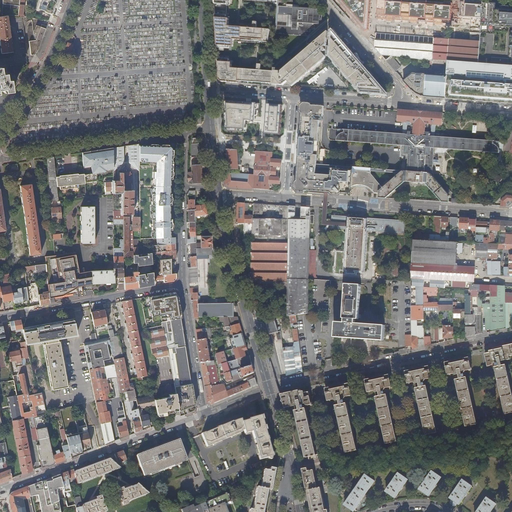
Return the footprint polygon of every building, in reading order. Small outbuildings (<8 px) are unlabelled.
[(45,13),(51,15),(57,0),(40,0),(37,10),(39,11),(41,6),(42,8),(43,10),(44,11),(45,11),(45,13)] [(217,38),(217,47),(231,49),(231,46),(234,46),(234,39),(269,42),(269,40),(271,41),(271,37),(269,37),(270,29),(257,29),(258,22),(254,22),(254,28),(229,27),(229,19),(227,19),(227,5),(230,5),(230,0),(214,0),(216,26),(222,26),(222,27),(222,30),(219,30),(220,38),(217,38)] [(333,0),(334,1),(349,3),(348,9),(356,10),(356,0),(333,0)] [(402,0),(368,0),(367,15),(363,14),(363,25),(401,28),(402,0)] [(463,2),(452,1),(452,10),(449,39),(434,38),(434,48),(433,56),(433,61),(433,65),(432,70),(432,75),(447,76),(448,61),(478,64),(480,44),(480,38),(481,23),(483,3),(483,2),(463,0),(463,2)] [(501,25),(502,17),(495,17),(496,3),(483,3),(481,23),(494,24),(501,25)] [(294,7),(278,6),(277,15),(292,16),(291,26),(276,25),(276,34),(305,36),(306,33),(305,33),(305,32),(310,32),(310,29),(309,29),(309,28),(314,28),(314,25),(314,24),(319,25),(319,20),(322,21),(322,14),(320,14),(320,9),(299,8),(299,11),(294,10),(294,7)] [(501,25),(511,25),(511,10),(502,10),(502,17),(501,25)] [(431,11),(429,21),(439,23),(440,12),(431,11)] [(13,52),(11,43),(11,40),(9,25),(8,22),(8,16),(0,17),(0,39),(2,53),(13,52)] [(38,51),(50,21),(32,17),(33,26),(35,41),(29,41),(31,55),(36,55),(38,51)] [(39,53),(43,55),(53,30),(49,28),(39,53)] [(275,84),(294,86),(301,80),(320,63),(321,61),(324,58),(326,58),(326,56),(325,56),(326,55),(327,55),(328,55),(328,46),(327,46),(328,31),(316,42),(317,43),(309,49),(308,48),(281,71),(281,73),(277,73),(275,73),(275,80),(275,84)] [(359,68),(363,64),(362,63),(360,62),(359,60),(358,59),(357,56),(355,58),(339,40),(337,37),(333,37),(332,37),(331,57),(333,59),(333,58),(348,75),(356,85),(360,90),(383,92),(362,68),(358,71),(358,70),(359,69),(359,68)] [(397,49),(397,54),(433,56),(434,48),(428,48),(428,46),(427,46),(428,45),(398,42),(397,49)] [(68,43),(64,54),(69,56),(73,45),(70,44),(68,43)] [(392,57),(387,62),(396,73),(402,68),(392,57)] [(272,84),(273,71),(261,70),(261,64),(258,64),(257,70),(231,68),(232,63),(229,62),(229,59),(218,58),(219,74),(222,74),(222,76),(221,78),(219,78),(219,79),(222,82),(238,83),(238,81),(243,82),(249,82),(249,84),(253,84),(253,82),(258,83),(260,83),(260,85),(263,85),(263,83),(272,84)] [(489,64),(478,64),(448,61),(447,76),(445,99),(451,99),(480,102),(499,103),(511,103),(511,66),(509,66),(491,65),(489,64)] [(0,90),(5,90),(6,93),(13,92),(11,80),(8,81),(7,76),(7,74),(2,74),(2,68),(0,67),(0,90)] [(445,99),(447,76),(432,75),(431,75),(422,74),(413,73),(404,81),(411,90),(414,92),(416,94),(419,96),(422,97),(427,98),(445,99)] [(245,132),(247,102),(226,100),(224,102),(226,130),(245,132)] [(260,103),(251,102),(250,116),(259,117),(260,103)] [(323,116),(324,106),(320,106),(317,106),(313,106),(311,104),(304,103),(301,106),(301,112),(302,114),(300,141),(299,141),(299,143),(299,145),(298,145),(298,150),(299,150),(299,152),(299,154),(297,181),(295,183),(295,189),(297,192),(304,193),(306,191),(324,192),(329,192),(330,192),(332,195),(351,196),(351,187),(353,170),(338,169),(338,168),(338,169),(319,167),(318,167),(320,146),(318,146),(315,145),(315,141),(319,142),(320,120),(312,120),(312,118),(315,116),(323,116)] [(282,105),(267,104),(265,133),(280,134),(282,105)] [(442,125),(443,114),(421,112),(399,110),(398,121),(404,122),(407,122),(407,131),(410,131),(411,132),(409,132),(408,134),(406,134),(406,135),(403,135),(395,134),(344,129),(343,132),(341,133),(339,134),(337,136),(336,138),(336,141),(345,141),(345,140),(394,144),(405,145),(405,154),(409,154),(408,171),(404,171),(402,171),(383,187),(379,191),(379,193),(379,197),(385,198),(405,181),(412,182),(418,183),(418,182),(425,183),(433,192),(441,202),(448,202),(449,195),(430,173),(428,173),(425,172),(426,156),(430,156),(431,147),(442,147),(442,148),(459,149),(490,152),(499,153),(499,150),(499,149),(498,147),(497,146),(496,145),(493,144),(493,141),(487,140),(487,141),(443,137),(443,138),(435,137),(432,137),(432,136),(431,136),(430,136),(430,133),(427,133),(427,136),(424,136),(425,127),(427,127),(428,124),(432,124),(436,124),(442,125)] [(139,144),(129,145),(129,162),(139,170),(139,165),(139,148),(139,144)] [(124,146),(113,148),(113,169),(113,170),(113,177),(113,180),(116,180),(116,173),(115,169),(124,162),(124,146)] [(169,197),(171,151),(167,147),(161,147),(161,149),(159,149),(159,158),(147,158),(147,148),(139,148),(139,165),(147,166),(154,166),(154,167),(156,167),(156,171),(153,171),(153,178),(156,178),(155,194),(152,194),(152,205),(155,205),(155,212),(155,219),(152,219),(152,230),(156,230),(156,238),(157,238),(170,238),(169,205),(169,197)] [(113,169),(113,148),(82,152),(84,174),(85,182),(93,181),(97,181),(98,181),(97,174),(98,173),(101,172),(106,172),(106,171),(106,170),(113,169)] [(159,149),(147,148),(147,158),(159,158),(159,149)] [(237,150),(228,150),(228,158),(229,169),(238,169),(238,165),(238,162),(238,158),(237,150)] [(278,168),(278,166),(281,167),(282,160),(272,159),(273,153),(252,151),(251,160),(256,160),(255,175),(242,174),(233,173),(225,174),(226,184),(229,187),(246,188),(270,190),(270,184),(280,184),(281,178),(277,178),(277,176),(276,176),(277,168),(278,168)] [(54,157),(47,158),(50,202),(59,201),(58,188),(57,178),(54,157)] [(207,181),(206,174),(202,174),(202,168),(205,168),(205,167),(205,165),(200,165),(193,165),(193,173),(189,173),(189,182),(193,182),(193,184),(203,184),(203,181),(207,181)] [(379,191),(383,187),(371,173),(372,167),(353,166),(353,170),(351,187),(353,186),(357,185),(359,185),(361,185),(362,185),(363,185),(367,186),(369,188),(371,189),(373,191),(375,192),(379,193),(379,191)] [(119,180),(113,181),(113,182),(113,191),(113,192),(123,192),(123,208),(121,208),(121,211),(113,211),(113,220),(123,220),(123,223),(123,240),(123,242),(123,256),(123,257),(125,257),(133,257),(133,255),(133,247),(133,239),(133,232),(130,232),(130,231),(130,226),(132,226),(133,226),(133,231),(141,231),(140,217),(135,217),(133,219),(133,225),(130,225),(130,214),(133,214),(133,190),(132,190),(131,171),(122,172),(119,172),(119,180)] [(60,177),(57,178),(58,188),(61,187),(62,191),(80,188),(79,184),(85,183),(85,182),(84,174),(79,175),(78,174),(60,177)] [(33,199),(33,196),(31,184),(20,186),(21,193),(23,206),(27,235),(28,248),(29,248),(30,255),(40,254),(39,242),(38,239),(36,221),(36,217),(33,199)] [(188,193),(187,195),(187,196),(192,197),(192,200),(189,199),(189,204),(187,204),(187,211),(189,210),(196,210),(195,206),(195,200),(195,191),(189,191),(188,193)] [(329,192),(324,192),(322,224),(332,225),(333,221),(327,221),(329,192)] [(501,200),(501,206),(506,206),(506,204),(510,201),(511,201),(511,200),(511,196),(507,196),(501,200)] [(241,203),(237,203),(237,223),(239,224),(245,223),(245,216),(245,209),(245,203),(241,203)] [(263,204),(254,204),(253,214),(262,214),(263,204)] [(207,205),(195,206),(196,210),(196,219),(207,217),(207,215),(208,215),(207,205)] [(81,207),(81,243),(94,243),(94,206),(81,207)] [(251,273),(244,273),(249,287),(258,287),(258,282),(274,282),(288,282),(288,271),(289,206),(280,206),(280,214),(281,215),(282,215),(282,219),(253,219),(253,227),(253,233),(251,273)] [(296,207),(289,206),(288,271),(288,282),(288,289),(287,316),(290,316),(296,315),(309,314),(311,224),(311,212),(311,208),(302,207),(302,217),(296,217),(296,213),(296,207)] [(61,207),(51,208),(52,219),(62,218),(61,207)] [(188,223),(187,223),(187,225),(187,228),(191,228),(196,228),(196,219),(196,210),(189,210),(189,220),(188,220),(188,223)] [(245,216),(245,223),(245,226),(253,227),(253,219),(253,216),(245,216)] [(415,235),(415,239),(449,241),(450,232),(447,232),(447,237),(442,237),(442,236),(440,236),(441,230),(445,230),(445,228),(448,228),(448,217),(444,217),(435,216),(434,235),(422,234),(422,231),(419,231),(419,235),(415,235)] [(343,228),(343,217),(333,217),(333,221),(332,225),(332,226),(332,228),(343,228)] [(372,230),(372,219),(358,218),(354,218),(349,218),(343,217),(343,228),(349,228),(348,251),(347,271),(349,271),(349,274),(353,274),(353,275),(357,275),(357,271),(362,271),(363,271),(365,229),(372,230)] [(464,218),(461,218),(460,228),(461,229),(461,232),(468,233),(469,227),(469,219),(464,218)] [(382,230),(382,220),(372,219),(372,230),(382,230)] [(474,219),(469,219),(469,227),(471,227),(471,229),(476,229),(476,227),(477,219),(474,219)] [(404,221),(382,220),(382,230),(403,231),(404,221)] [(494,220),(490,220),(490,223),(490,233),(489,238),(489,244),(494,244),(495,230),(500,231),(500,221),(494,220)] [(511,221),(511,222),(500,221),(500,231),(504,231),(505,226),(511,226),(511,221)] [(476,227),(476,229),(476,232),(486,233),(487,227),(488,223),(488,222),(477,222),(477,227),(476,227)] [(197,238),(196,228),(191,228),(191,239),(188,239),(188,242),(188,244),(197,243),(197,238)] [(511,240),(511,234),(500,234),(499,244),(511,245),(511,240)] [(176,243),(176,237),(170,238),(157,238),(157,244),(153,244),(153,245),(176,243)] [(213,237),(197,238),(197,243),(197,248),(205,248),(213,248),(213,237)] [(413,264),(411,263),(411,271),(424,271),(474,274),(475,267),(456,266),(458,242),(449,241),(415,239),(414,239),(413,264)] [(114,257),(123,256),(123,242),(120,242),(119,242),(119,249),(119,251),(114,251),(114,257)] [(176,250),(176,243),(153,245),(153,253),(176,250)] [(197,248),(197,243),(188,244),(188,245),(191,245),(192,255),(188,256),(188,257),(190,257),(197,256),(197,254),(197,248)] [(476,243),(475,252),(475,258),(488,259),(489,244),(485,243),(476,243)] [(499,244),(494,244),(489,244),(488,259),(497,259),(498,249),(511,249),(511,244),(511,245),(499,244)] [(176,258),(176,250),(153,253),(152,253),(152,256),(162,255),(162,254),(165,253),(165,257),(163,257),(164,259),(171,259),(176,258)] [(347,271),(348,251),(346,251),(346,253),(338,253),(337,273),(340,274),(348,275),(349,274),(349,271),(347,271)] [(75,253),(45,259),(45,261),(45,265),(46,272),(47,276),(47,281),(78,278),(84,277),(84,272),(79,273),(75,253)] [(152,256),(152,253),(147,253),(147,256),(143,256),(139,257),(138,257),(137,255),(133,255),(133,257),(134,257),(134,263),(138,263),(138,266),(152,264),(152,261),(152,256)] [(504,276),(511,276),(511,255),(510,255),(510,258),(508,258),(508,256),(502,256),(502,260),(510,260),(510,267),(504,267),(504,276)] [(171,274),(171,259),(164,259),(160,260),(160,264),(162,263),(162,273),(160,273),(161,275),(163,275),(171,274)] [(492,261),(488,261),(488,275),(492,275),(492,274),(501,274),(500,262),(492,261)] [(114,283),(114,278),(114,269),(114,262),(107,262),(107,270),(101,271),(102,283),(114,283)] [(45,265),(35,266),(36,273),(46,272),(45,265)] [(35,266),(24,267),(25,274),(36,273),(35,266)] [(188,279),(198,278),(198,267),(192,267),(188,268),(188,270),(188,273),(188,276),(188,279)] [(120,291),(125,290),(124,277),(124,268),(114,269),(114,278),(122,277),(118,283),(118,291),(120,291)] [(81,293),(83,292),(81,286),(88,285),(91,284),(92,284),(91,271),(87,272),(84,272),(84,277),(78,278),(81,293)] [(92,284),(102,283),(101,271),(91,271),(92,284)] [(424,271),(411,271),(411,279),(444,281),(470,282),(472,282),(474,282),(474,274),(424,271)] [(126,290),(138,287),(138,275),(138,272),(133,272),(133,276),(126,277),(126,290)] [(138,287),(154,285),(153,276),(153,272),(146,274),(147,277),(144,277),(144,274),(138,275),(138,287)] [(176,278),(176,273),(171,274),(163,275),(164,279),(164,283),(171,281),(174,281),(176,278)] [(11,286),(8,274),(2,275),(5,288),(0,288),(2,297),(3,302),(13,300),(11,286)] [(164,279),(163,275),(161,275),(153,276),(154,285),(156,284),(155,280),(157,280),(159,280),(164,279)] [(49,298),(81,293),(78,278),(47,281),(48,285),(48,293),(49,298)] [(318,313),(329,313),(331,281),(312,280),(310,314),(318,313)] [(343,314),(358,315),(360,285),(345,284),(343,314)] [(498,298),(498,286),(481,285),(481,291),(484,291),(490,291),(490,298),(498,298)] [(12,286),(11,286),(13,300),(14,303),(23,302),(22,297),(21,288),(18,289),(17,290),(17,293),(14,293),(14,289),(13,289),(12,286)] [(418,337),(425,337),(424,311),(424,303),(424,298),(424,287),(413,286),(413,306),(412,306),(412,316),(412,335),(412,346),(413,349),(418,348),(418,337)] [(505,286),(498,286),(498,298),(490,298),(490,299),(486,299),(486,303),(490,303),(505,303),(505,292),(505,286)] [(424,287),(424,298),(425,298),(427,298),(427,295),(438,296),(438,288),(424,287)] [(472,296),(478,296),(478,290),(472,290),(469,290),(465,290),(465,296),(466,310),(466,313),(466,315),(473,315),(473,308),(472,296)] [(50,303),(49,298),(48,293),(47,291),(46,291),(46,292),(42,293),(43,294),(38,295),(40,305),(50,303)] [(31,307),(40,305),(38,295),(38,293),(34,293),(29,294),(31,307)] [(156,295),(141,298),(153,359),(155,359),(168,357),(164,333),(156,295)] [(449,317),(454,317),(453,304),(453,298),(438,298),(439,303),(439,317),(442,317),(442,311),(449,311),(449,317)] [(146,376),(131,300),(122,302),(123,308),(122,308),(122,312),(124,312),(126,323),(125,323),(126,327),(127,327),(129,338),(128,339),(129,342),(130,342),(133,353),(131,354),(132,357),(133,357),(136,369),(135,369),(135,372),(137,372),(138,378),(146,376)] [(234,317),(234,303),(199,304),(199,317),(222,317),(234,317)] [(439,319),(439,317),(439,303),(425,303),(424,303),(424,311),(434,311),(434,320),(437,319),(439,319)] [(504,329),(506,329),(505,303),(490,303),(486,303),(486,308),(485,308),(486,329),(491,329),(491,332),(504,329)] [(454,317),(454,318),(462,318),(462,313),(466,313),(466,310),(462,310),(462,307),(461,307),(461,309),(455,309),(455,304),(453,304),(454,317)] [(108,326),(105,309),(91,312),(94,329),(108,326)] [(357,319),(358,315),(343,314),(342,318),(344,318),(344,323),(335,322),(334,337),(383,340),(384,325),(354,323),(355,319),(357,319)] [(296,315),(290,316),(291,324),(294,323),(294,329),(293,329),(294,329),(293,330),(294,342),(299,342),(296,315)] [(466,327),(475,327),(475,315),(473,315),(466,315),(466,327)] [(238,317),(234,317),(222,317),(223,321),(227,320),(229,320),(231,327),(240,323),(238,317)] [(164,333),(168,357),(169,356),(174,387),(191,384),(183,331),(182,326),(180,318),(176,319),(174,319),(173,320),(165,321),(168,332),(164,333)] [(77,334),(74,319),(23,328),(26,343),(45,340),(46,343),(44,343),(54,388),(70,385),(60,340),(59,340),(58,337),(77,334)] [(278,341),(282,340),(281,331),(278,332),(274,319),(266,322),(270,334),(276,332),(278,341)] [(23,333),(20,320),(13,321),(15,330),(16,333),(21,331),(22,334),(23,333)] [(243,333),(240,323),(231,327),(230,327),(226,327),(227,331),(230,330),(231,333),(229,334),(229,335),(233,334),(234,336),(243,333)] [(448,341),(454,340),(454,323),(452,323),(452,325),(451,325),(451,326),(443,326),(444,339),(448,339),(448,341)] [(466,337),(476,335),(475,327),(466,327),(466,337)] [(207,334),(207,329),(196,330),(198,341),(207,339),(208,339),(207,334)] [(113,330),(109,331),(110,338),(109,338),(111,348),(113,360),(120,358),(123,357),(123,355),(120,344),(120,340),(119,336),(114,337),(113,330)] [(246,345),(243,333),(234,336),(237,348),(246,345)] [(109,338),(97,341),(92,342),(84,344),(89,371),(92,386),(105,383),(111,382),(118,380),(115,368),(115,367),(105,369),(104,363),(111,362),(108,348),(111,348),(109,338)] [(198,341),(201,363),(211,361),(207,339),(198,341)] [(29,357),(25,342),(20,343),(21,349),(19,349),(20,350),(22,359),(23,364),(26,363),(25,358),(29,357)] [(509,356),(511,355),(511,343),(496,347),(495,347),(494,346),(492,346),(492,347),(492,348),(493,350),(489,350),(490,352),(485,353),(488,366),(492,365),(494,363),(493,362),(498,361),(498,366),(494,367),(504,414),(511,412),(511,393),(506,364),(502,365),(501,361),(509,359),(509,356)] [(300,373),(303,372),(300,346),(293,347),(283,348),(287,376),(300,373)] [(20,350),(13,352),(15,360),(22,359),(20,350)] [(231,361),(240,358),(239,354),(235,356),(233,350),(228,351),(231,361)] [(228,362),(224,351),(217,354),(219,365),(228,362)] [(251,361),(249,356),(240,358),(231,361),(228,362),(231,372),(234,381),(241,378),(240,375),(237,370),(241,369),(240,365),(251,361)] [(469,357),(464,358),(464,360),(457,361),(451,363),(450,361),(445,362),(448,375),(454,373),(456,375),(459,374),(459,378),(455,379),(465,426),(477,424),(467,377),(463,378),(462,373),(464,373),(466,370),(472,369),(469,357)] [(130,386),(129,384),(128,379),(125,380),(120,358),(113,360),(114,364),(115,367),(115,368),(117,378),(118,380),(120,392),(125,391),(127,391),(130,390),(130,386)] [(22,359),(15,360),(16,367),(23,365),(23,364),(22,359)] [(201,363),(205,387),(211,385),(207,366),(215,365),(214,360),(211,361),(201,363)] [(231,372),(228,362),(219,365),(220,367),(223,365),(225,373),(231,372)] [(215,403),(230,397),(226,388),(225,385),(224,384),(219,377),(216,364),(215,365),(207,366),(211,385),(215,403)] [(252,365),(241,369),(237,370),(240,375),(243,374),(245,377),(246,376),(254,373),(252,365)] [(429,365),(424,366),(424,369),(418,370),(411,372),(410,370),(405,371),(408,383),(414,382),(416,383),(419,383),(420,387),(416,388),(426,435),(437,433),(427,385),(423,386),(422,382),(425,381),(426,379),(432,378),(429,365)] [(234,381),(231,372),(225,373),(222,374),(222,376),(226,375),(228,381),(232,380),(232,382),(234,381)] [(34,417),(37,416),(35,406),(45,404),(42,392),(37,394),(29,395),(25,373),(19,374),(23,394),(17,395),(22,419),(23,419),(31,417),(34,417)] [(389,374),(384,375),(384,377),(378,379),(371,380),(370,378),(365,379),(368,392),(374,391),(376,392),(379,391),(380,396),(375,397),(386,444),(397,441),(387,394),(383,395),(382,391),(385,390),(386,388),(392,387),(389,374)] [(252,380),(250,377),(247,379),(248,382),(248,381),(251,388),(257,385),(255,378),(252,380)] [(0,423),(2,423),(13,421),(22,419),(17,395),(14,380),(4,382),(5,386),(7,396),(10,396),(11,402),(8,402),(9,405),(12,404),(14,413),(0,415),(0,423)] [(243,391),(251,388),(248,381),(248,382),(244,383),(242,380),(240,382),(243,391)] [(236,394),(243,391),(240,382),(237,383),(238,386),(234,387),(234,389),(236,394)] [(105,383),(92,386),(96,402),(104,400),(106,400),(105,394),(107,393),(107,390),(104,390),(103,385),(105,385),(105,383)] [(330,387),(325,388),(328,400),(334,399),(336,401),(339,400),(340,404),(336,405),(346,452),(357,450),(347,403),(343,404),(342,399),(345,399),(346,396),(352,395),(349,383),(344,384),(345,386),(338,388),(331,389),(330,387)] [(133,384),(131,384),(132,386),(130,386),(130,390),(127,391),(129,401),(126,402),(122,403),(126,419),(132,417),(139,416),(138,410),(136,400),(133,384)] [(191,384),(174,387),(176,393),(179,409),(179,412),(185,409),(187,409),(188,408),(196,406),(192,384),(191,384)] [(211,405),(215,403),(211,385),(205,387),(207,403),(208,403),(211,405)] [(0,415),(14,413),(12,404),(9,405),(8,402),(11,402),(10,396),(7,396),(5,386),(0,387),(0,415)] [(230,397),(236,394),(234,389),(232,389),(231,388),(230,386),(226,388),(230,397)] [(281,394),(282,398),(285,407),(298,405),(299,409),(295,410),(305,457),(308,456),(309,460),(319,458),(318,454),(316,454),(306,407),(302,408),(301,404),(306,403),(306,404),(307,405),(312,404),(309,391),(305,392),(304,391),(301,391),(300,389),(299,388),(298,389),(298,390),(296,390),(281,394)] [(179,409),(176,393),(168,395),(169,397),(154,399),(156,406),(158,416),(166,414),(166,413),(173,411),(173,410),(174,410),(179,409)] [(154,399),(154,396),(136,400),(138,410),(156,406),(154,399)] [(104,400),(96,402),(98,414),(100,413),(109,412),(108,410),(106,410),(104,400)] [(67,408),(55,411),(59,426),(63,426),(61,419),(69,417),(67,408)] [(140,421),(141,426),(150,424),(148,415),(142,416),(141,409),(138,410),(139,416),(140,421)] [(100,413),(98,414),(105,445),(115,441),(110,421),(111,421),(109,411),(109,412),(100,413)] [(48,463),(54,462),(53,455),(45,414),(37,416),(34,417),(35,424),(36,428),(33,428),(33,429),(32,429),(33,440),(38,439),(39,444),(37,445),(41,465),(43,465),(44,466),(48,465),(48,463)] [(217,427),(210,430),(216,442),(221,440),(230,436),(239,432),(241,432),(241,431),(244,429),(245,433),(250,432),(252,431),(255,440),(256,440),(257,445),(259,451),(258,452),(259,454),(261,459),(269,456),(269,458),(271,459),(273,455),(274,455),(273,452),(272,452),(270,444),(269,439),(268,436),(268,435),(266,430),(265,427),(264,425),(263,420),(261,415),(254,417),(254,418),(249,419),(249,420),(242,422),(241,418),(237,419),(236,419),(232,420),(232,421),(224,424),(217,427)] [(13,421),(23,474),(32,471),(32,466),(33,466),(33,462),(31,463),(28,448),(30,447),(29,444),(28,444),(25,430),(27,430),(26,426),(24,426),(23,419),(22,419),(13,421)] [(119,436),(129,434),(126,420),(122,421),(123,426),(117,427),(119,436)] [(133,421),(135,434),(142,431),(141,426),(140,421),(134,422),(134,421),(133,421)] [(81,445),(82,448),(86,447),(86,444),(91,444),(87,427),(87,425),(77,427),(78,432),(81,445)] [(215,442),(209,431),(205,432),(202,433),(207,446),(215,442)] [(71,457),(83,453),(82,448),(81,445),(78,432),(73,433),(73,432),(66,434),(67,442),(68,445),(70,454),(71,457)] [(173,442),(143,453),(143,456),(137,458),(143,474),(150,472),(150,474),(180,463),(179,461),(186,458),(180,442),(173,444),(173,442)] [(5,457),(9,457),(6,443),(0,444),(0,454),(1,457),(3,467),(3,468),(7,467),(5,457)] [(63,452),(64,458),(71,457),(70,454),(68,445),(62,447),(62,448),(63,452)] [(131,449),(123,451),(114,455),(118,464),(125,461),(126,464),(128,463),(127,461),(125,456),(123,452),(130,449),(130,450),(131,449)] [(54,462),(55,463),(65,460),(64,458),(63,452),(60,453),(59,450),(56,451),(56,454),(53,455),(54,462)] [(120,469),(109,459),(75,472),(78,485),(94,478),(120,469)] [(257,470),(264,468),(261,461),(255,464),(257,470)] [(313,466),(302,468),(305,482),(308,501),(310,511),(328,511),(328,509),(326,509),(321,487),(317,487),(313,466)] [(276,469),(276,468),(270,467),(269,470),(264,469),(261,488),(257,487),(253,509),(250,509),(249,511),(267,511),(270,500),(274,480),(276,469)] [(13,479),(12,478),(11,469),(3,472),(5,482),(9,481),(13,479)] [(432,471),(420,489),(429,496),(441,478),(432,471)] [(69,480),(67,473),(61,475),(62,483),(68,481),(69,480)] [(408,480),(399,473),(386,491),(395,498),(408,480)] [(365,474),(345,504),(354,511),(375,481),(365,474)] [(62,483),(60,475),(28,487),(30,497),(38,496),(41,511),(61,511),(59,499),(65,498),(64,493),(62,483)] [(451,504),(454,506),(456,506),(458,503),(460,505),(472,486),(463,480),(450,498),(452,499),(450,502),(451,504)] [(68,481),(62,483),(64,493),(71,492),(68,481)] [(128,502),(149,494),(137,484),(135,487),(131,488),(131,487),(124,490),(123,488),(117,490),(123,506),(129,503),(128,502)] [(12,493),(12,494),(12,495),(11,496),(11,498),(10,498),(9,498),(9,499),(11,511),(24,511),(23,508),(22,508),(21,504),(23,500),(30,498),(28,487),(12,493)] [(182,511),(206,511),(208,511),(225,504),(230,502),(227,493),(194,507),(193,505),(181,510),(182,511)] [(83,505),(84,511),(100,511),(101,511),(100,511),(105,511),(107,511),(101,496),(96,498),(96,500),(83,505)] [(84,511),(82,506),(81,498),(74,500),(75,505),(76,511),(84,511)] [(490,511),(496,504),(487,498),(477,511),(490,511)]
